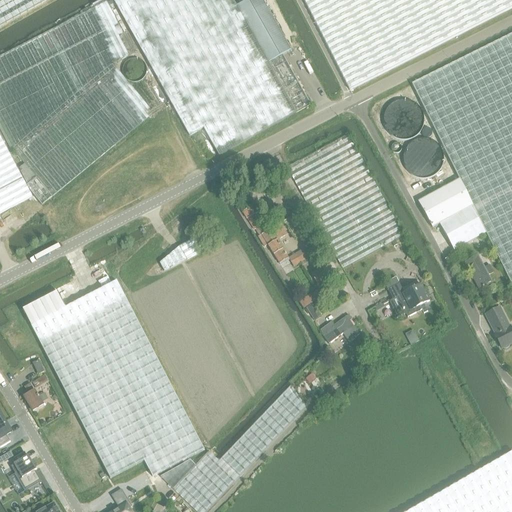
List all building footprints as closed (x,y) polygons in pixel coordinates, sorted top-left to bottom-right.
[(0,0),(0,27),(48,0),(0,0)] [(269,64),(237,7),(232,0),(112,0),(189,137),(203,129),(219,156),(310,105),(283,56),(269,64)] [(289,47),(262,0),(249,0),(237,7),(269,64),(283,56),(291,51),(289,47)] [(511,0),(303,0),(349,91),(379,76),(503,13),(511,8),(511,0)] [(107,2),(0,57),(0,130),(11,151),(12,150),(24,165),(52,198),(149,117),(145,113),(147,111),(149,109),(113,65),(129,56),(114,27),(118,25),(107,2)] [(511,34),(412,85),(459,180),(486,234),(511,286),(511,34)] [(0,192),(24,180),(0,135),(0,192)] [(413,153),(405,154),(406,176),(438,175),(437,162),(442,161),(442,152),(440,152),(440,145),(413,147),(413,153)] [(32,194),(42,206),(52,198),(24,165),(19,169),(32,194)] [(0,214),(32,197),(24,180),(0,192),(0,214)] [(459,180),(418,203),(432,229),(439,225),(453,252),(480,238),(486,234),(459,180)] [(254,204),(242,211),(245,217),(253,231),(255,229),(257,228),(263,224),(255,212),(257,210),(254,204)] [(264,247),(268,245),(280,266),(289,261),(288,259),(277,241),(287,235),(281,224),(270,231),(265,223),(263,224),(257,228),(255,229),(260,236),(258,237),(264,247)] [(195,238),(179,248),(186,259),(202,250),(195,238)] [(187,260),(186,259),(179,248),(160,263),(164,272),(187,260)] [(302,251),(288,259),(289,261),(293,268),(307,259),(302,251)] [(493,284),(488,276),(492,274),(488,267),(484,269),(478,257),(465,264),(480,291),(493,284)] [(320,267),(311,273),(318,284),(327,278),(320,267)] [(396,278),(384,284),(388,290),(399,285),(396,278)] [(57,292),(23,310),(36,337),(110,479),(144,462),(152,477),(182,462),(186,460),(204,451),(117,282),(79,301),(66,308),(64,305),(57,292)] [(429,302),(421,287),(417,289),(416,288),(414,289),(415,290),(404,295),(399,285),(388,290),(387,291),(392,300),(397,298),(403,309),(402,309),(403,311),(404,311),(408,319),(422,311),(420,307),(429,302)] [(319,290),(299,302),(303,309),(324,297),(319,290)] [(306,309),(304,310),(307,314),(309,313),(314,321),(321,317),(313,304),(306,309)] [(511,344),(511,330),(510,327),(500,309),(486,316),(495,335),(502,349),(503,349),(504,350),(505,349),(507,349),(508,349),(509,348),(510,347),(509,345),(511,344)] [(331,323),(320,331),(323,335),(321,336),(329,345),(343,335),(350,344),(359,336),(346,317),(334,326),(331,323)] [(39,360),(32,364),(38,376),(45,372),(39,360)] [(312,374),(305,379),(310,385),(316,379),(312,374)] [(32,383),(36,389),(48,381),(45,375),(32,383)] [(33,412),(43,406),(39,399),(39,398),(39,397),(38,396),(37,397),(34,392),(30,385),(25,388),(29,395),(24,398),(33,412)] [(190,461),(160,478),(173,490),(195,511),(206,511),(237,480),(306,409),(291,386),(219,462),(208,453),(195,466),(190,461)] [(45,393),(39,397),(39,398),(42,402),(48,398),(45,393)] [(0,415),(0,448),(10,442),(6,436),(10,433),(0,415)] [(2,457),(5,462),(13,457),(10,452),(2,457)] [(15,474),(8,478),(19,496),(42,482),(24,453),(14,459),(17,464),(11,467),(15,474)] [(511,511),(511,453),(500,460),(408,511),(511,511)]
